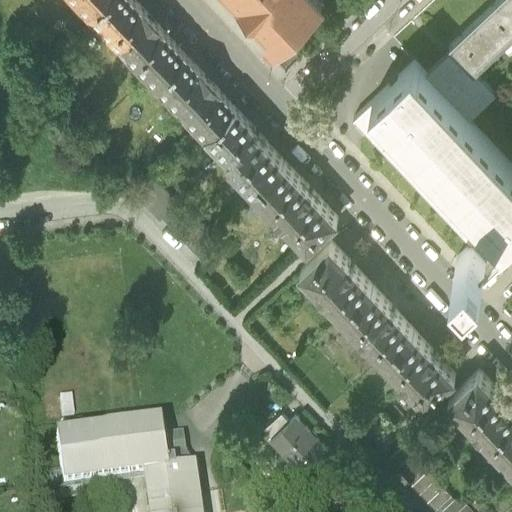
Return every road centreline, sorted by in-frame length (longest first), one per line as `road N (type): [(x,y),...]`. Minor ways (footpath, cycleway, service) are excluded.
road 1 (residential): [(0,217),(103,202),(137,215),(414,511)]
road 2 (residential): [(475,312),(278,104)]
road 3 (residential): [(399,0),(278,104)]
road 4 (residential): [(278,104),(180,0)]
